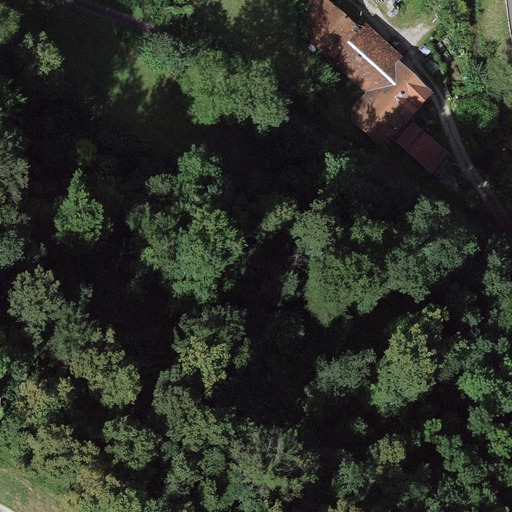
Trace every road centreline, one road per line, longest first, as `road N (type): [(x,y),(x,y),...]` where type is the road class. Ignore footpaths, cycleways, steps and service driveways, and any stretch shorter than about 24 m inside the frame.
road 1 (track): [(53,0),(168,44),(511,251)]
road 2 (track): [(385,26),(431,89),(511,236)]
